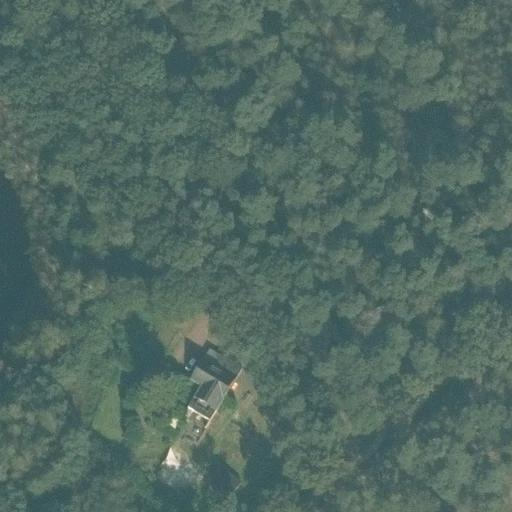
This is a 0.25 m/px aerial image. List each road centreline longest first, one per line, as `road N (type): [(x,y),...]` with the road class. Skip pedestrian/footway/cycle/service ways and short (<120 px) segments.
road 1 (track): [(102,0),(360,461)]
road 2 (track): [(511,379),(337,511)]
